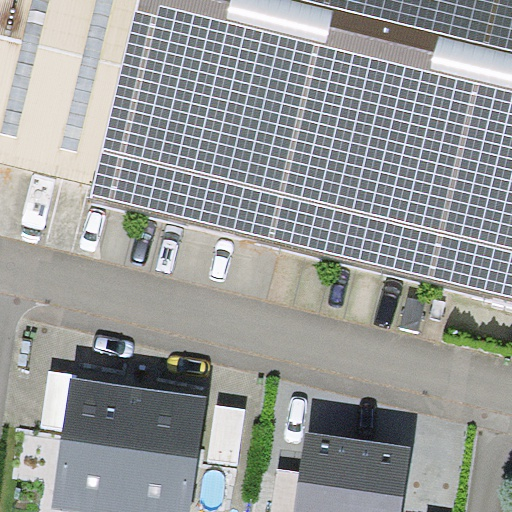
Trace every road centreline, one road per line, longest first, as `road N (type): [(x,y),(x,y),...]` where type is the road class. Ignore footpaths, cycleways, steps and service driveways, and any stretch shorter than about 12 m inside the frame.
road 1 (residential): [(500,394),(0,277)]
road 2 (unknown): [(163,315),(232,0)]
